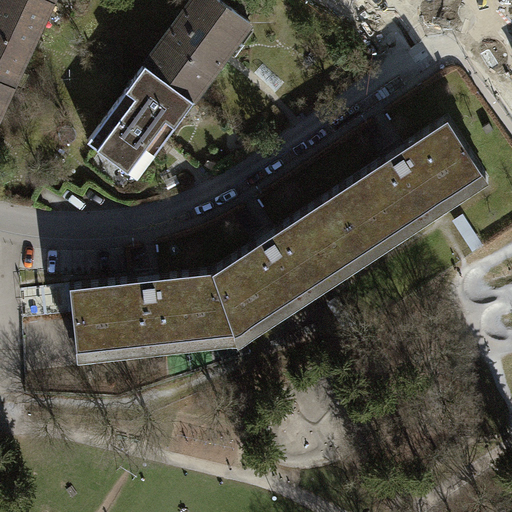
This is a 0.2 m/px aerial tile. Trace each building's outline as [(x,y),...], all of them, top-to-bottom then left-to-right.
[(0,0),(0,77),(12,83),(49,0),(0,0)] [(222,0),(190,0),(145,62),(192,97),(227,49),(249,20),(222,0)] [(145,62),(89,140),(136,174),(156,147),(192,97),(145,62)] [(0,77),(0,107),(12,83),(0,77)] [(330,189),(364,241),(482,165),(448,113),(407,140),(382,156),(330,189)] [(213,266),(235,327),(364,241),(330,189),(276,224),(253,240),(213,266)] [(162,271),(69,281),(77,345),(235,327),(213,266),(162,271)]
